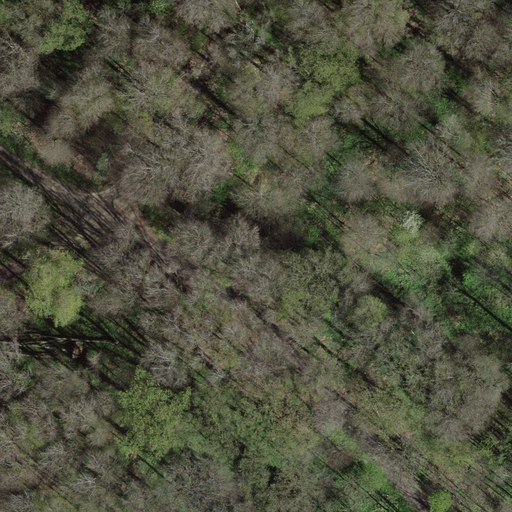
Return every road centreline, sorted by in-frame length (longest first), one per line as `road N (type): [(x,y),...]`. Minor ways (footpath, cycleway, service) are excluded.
road 1 (track): [(110,221),(197,264),(404,511)]
road 2 (track): [(110,221),(162,180),(229,0)]
road 3 (track): [(0,149),(110,221)]
